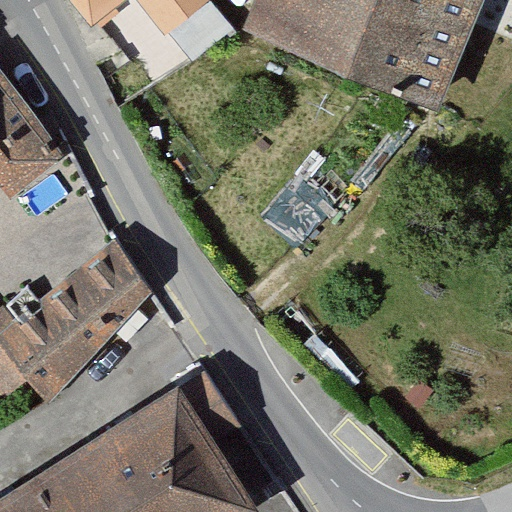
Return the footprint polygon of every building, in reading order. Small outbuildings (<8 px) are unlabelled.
[(145,0),(172,32),(210,0),(101,0),(106,5),(111,0),(145,0)] [(263,0),(254,24),(446,94),(480,0),(263,0)] [(67,145),(0,60),(0,174),(4,172),(15,186),(67,145)] [(118,230),(3,330),(50,384),(165,284),(118,230)] [(184,376),(0,489),(0,511),(237,511),(259,499),(184,376)]
